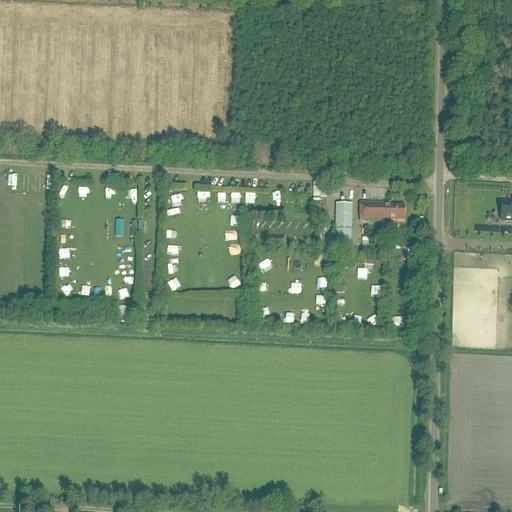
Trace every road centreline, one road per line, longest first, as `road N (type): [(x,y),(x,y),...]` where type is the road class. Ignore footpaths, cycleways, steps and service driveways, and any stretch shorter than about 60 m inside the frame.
road 1 (track): [(511,181),(438,177),(424,184),(0,163)]
road 2 (unclassified): [(432,511),(442,0)]
road 3 (track): [(151,511),(0,506)]
